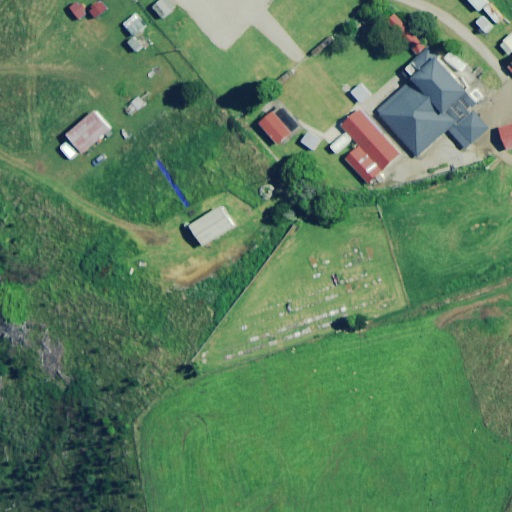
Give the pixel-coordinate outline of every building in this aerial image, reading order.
[(177,8),(170,0),(163,0),(154,7),(163,19),(177,8)] [(488,2),(486,0),(468,0),(478,11),(488,2)] [(503,17),(492,4),(486,10),(497,23),(503,17)] [(424,44),(397,14),(386,23),(413,53),(424,44)] [(494,24),(485,14),(476,23),(485,32),(494,24)] [(159,34),(149,24),(142,32),(151,41),(159,34)] [(511,52),(511,35),(500,45),(509,55),(511,52)] [(478,103),(430,47),(406,68),(415,79),(377,112),(417,157),(448,130),(465,150),(490,129),(472,109),(478,103)] [(372,94),(363,84),(353,92),(362,102),(372,94)] [(302,124),(283,104),(260,125),(279,145),(302,124)] [(401,156),(362,110),(343,126),(361,147),(347,159),(367,184),(401,156)] [(511,123),(500,128),(508,149),(511,147),(511,123)] [(324,137),(310,126),(299,140),(313,151),(324,137)] [(228,229),(215,209),(196,221),(193,217),(178,227),(185,238),(177,243),(184,253),(192,247),(195,251),(228,229)]
